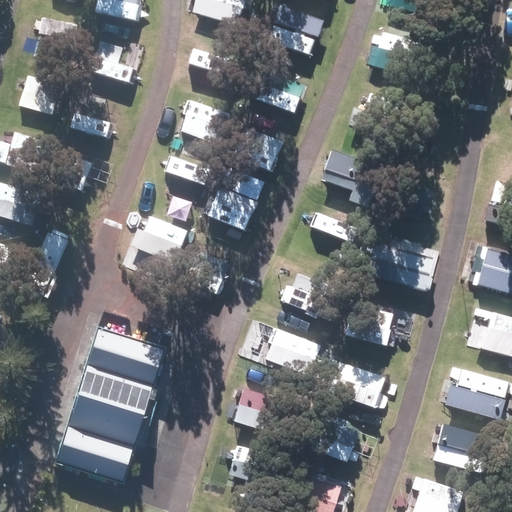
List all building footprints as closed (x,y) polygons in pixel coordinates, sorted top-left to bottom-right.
[(82,30),(73,71),(138,84),(147,44),(82,30)] [(69,130),(112,142),(121,109),(78,97),(69,130)] [(345,155),(332,189),(366,203),(380,169),(345,155)] [(511,256),(487,250),(478,285),(511,293),(511,256)] [(338,290),(302,276),(290,309),(325,322),(338,290)] [(511,357),(511,334),(484,326),(477,348),(511,357)] [(163,347),(96,327),(54,462),(121,484),(163,347)] [(446,406),(500,421),(505,400),(451,385),(446,406)] [(415,511),(425,478),(405,472),(394,511),(398,511),(415,511)]
